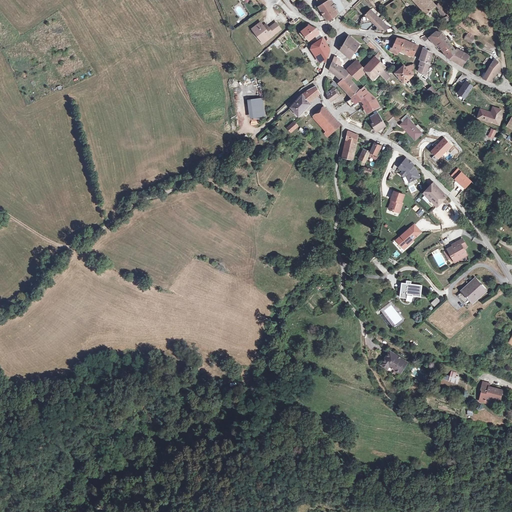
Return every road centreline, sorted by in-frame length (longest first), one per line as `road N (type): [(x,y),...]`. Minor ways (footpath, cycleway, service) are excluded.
road 1 (track): [(0,210),(72,247),(130,205),(234,155),(319,81)]
road 2 (unclassified): [(346,125),(414,159),(461,205),(511,280)]
road 3 (unclassified): [(511,90),(410,39),(338,30)]
road 4 (unclassified): [(341,266),(335,172),(346,125)]
road 5 (track): [(388,397),(364,355),(341,266)]
